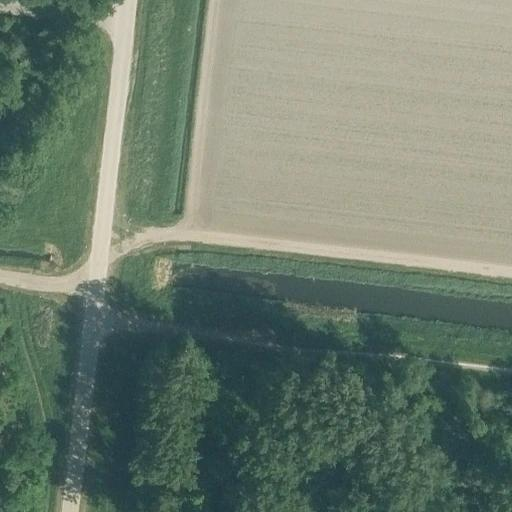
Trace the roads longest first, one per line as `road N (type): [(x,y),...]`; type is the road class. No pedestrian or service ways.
road 1 (unclassified): [(69,511),(127,0)]
road 2 (track): [(511,270),(193,233),(101,236)]
